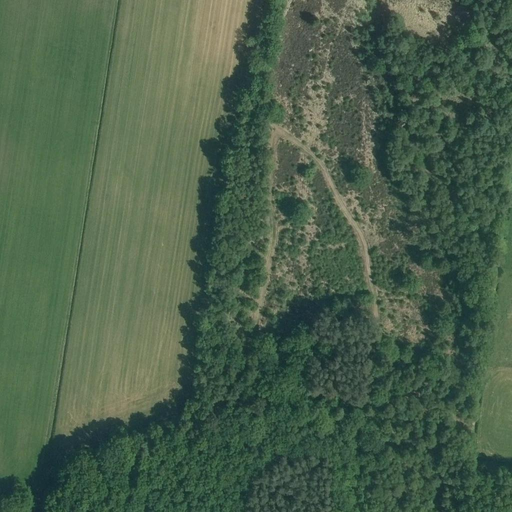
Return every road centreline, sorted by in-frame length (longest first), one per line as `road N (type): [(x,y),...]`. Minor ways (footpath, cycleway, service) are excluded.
road 1 (track): [(263,118),(272,237),(234,377),(214,397),(137,433),(116,511)]
road 2 (track): [(263,118),(315,155),(368,264),(367,365),(345,454),(342,511)]
road 3 (track): [(253,0),(237,95),(263,118)]
